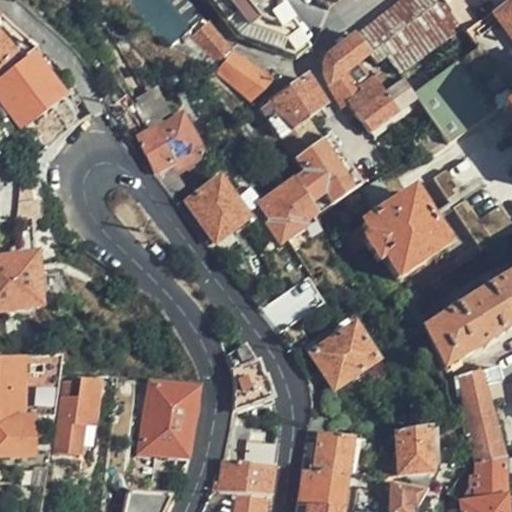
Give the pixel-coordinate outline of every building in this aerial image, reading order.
[(138,0),(160,23),(178,42),(182,37),(188,40),(193,34),(166,0),(138,0)] [(166,0),(193,34),(205,18),(190,0),(166,0)] [(210,0),(239,35),(275,49),(295,35),(275,5),(271,0),(210,0)] [(341,0),(322,0),(329,10),(341,0)] [(437,0),(402,0),(329,56),(328,58),(327,59),(326,60),(325,62),(325,63),(325,64),(323,66),(326,77),(343,107),(348,103),(357,113),(384,92),(373,80),(369,82),(356,65),(369,56),(378,68),(390,61),(399,72),(459,29),(447,13),(437,0)] [(464,35),(477,24),(460,3),(447,13),(459,29),(464,35)] [(511,6),(496,20),(511,42),(511,6)] [(511,98),(511,42),(496,20),(492,14),(477,24),(464,35),(475,49),(511,98)] [(220,67),(232,50),(205,18),(193,34),(220,67)] [(297,59),(306,51),(295,35),(275,49),(297,59)] [(0,77),(5,74),(1,68),(14,58),(0,40),(0,77)] [(439,158),(502,107),(511,98),(475,49),(408,99),(411,103),(434,132),(415,148),(425,161),(439,158)] [(217,71),(223,75),(252,101),(274,80),(232,50),(220,67),(217,71)] [(62,97),(34,60),(0,84),(0,95),(23,127),(62,97)] [(272,123),(281,138),(308,119),(325,107),(306,78),(272,103),(277,110),(272,114),(276,121),(272,123)] [(396,84),(384,92),(357,113),(359,115),(371,132),(411,103),(408,99),(396,84)] [(168,114),(154,89),(130,103),(143,129),(168,114)] [(511,98),(502,107),(505,110),(511,105),(511,98)] [(138,139),(153,176),(169,198),(171,197),(183,188),(176,174),(186,169),(187,167),(204,157),(182,115),(138,139)] [(30,141),(54,160),(55,158),(55,156),(56,154),(58,152),(59,150),(60,148),(61,146),(62,145),(63,143),(65,141),(66,140),(67,138),(69,137),(47,119),(30,141)] [(281,138),(296,161),(322,141),(308,119),(281,138)] [(306,176),(294,185),(316,217),(353,193),(361,188),(328,136),(322,141),(296,161),(306,176)] [(369,218),(393,203),(376,178),(361,188),(353,193),(369,218)] [(214,244),(244,222),(217,184),(186,205),(214,244)] [(316,217),(294,185),(261,207),(272,225),(268,228),(279,245),(302,231),(301,228),(316,217)] [(420,206),(411,192),(393,203),(369,218),(341,237),(352,253),(366,244),(378,263),(384,260),(397,280),(447,248),(437,233),(420,206)] [(444,228),(439,220),(436,215),(433,211),(427,202),(420,206),(437,233),(444,228)] [(0,310),(40,307),(35,258),(0,262),(0,310)] [(511,277),(421,334),(443,370),(507,331),(511,328),(511,277)] [(306,282),(263,310),(284,335),(324,308),(306,282)] [(327,336),(317,342),(322,349),(309,358),(332,391),(374,367),(351,331),(332,343),(327,336)] [(232,393),(232,414),(271,403),(264,381),(261,382),(258,369),(244,346),(224,358),(225,360),(226,361),(227,363),(227,364),(228,366),(229,367),(229,369),(229,371),(230,372),(230,373),(230,375),(230,377),(232,393)] [(23,391),(24,358),(0,357),(0,414),(10,415),(12,392),(23,391)] [(485,387),(502,382),(498,367),(454,380),(454,391),(460,390),(474,463),(504,460),(489,402),(485,387)] [(506,399),(502,382),(485,387),(489,402),(506,399)] [(93,426),(97,384),(79,384),(78,403),(62,402),(57,451),(80,453),(82,426),(93,426)] [(186,460),(195,394),(151,385),(140,454),(186,460)] [(0,455),(34,457),(34,415),(10,415),(0,414),(0,455)] [(394,435),(398,477),(431,475),(436,464),(437,429),(394,435)] [(317,440),(312,474),(346,478),(347,469),(354,470),(359,441),(319,436),(317,440)] [(270,470),(273,449),(249,445),(245,467),(270,470)] [(507,511),(504,460),(474,463),(473,463),(476,503),(463,505),(463,511),(507,511)] [(245,467),(223,464),(219,496),(232,498),(233,496),(266,502),(270,470),(245,467)] [(302,472),(297,505),(306,507),(340,511),(346,478),(312,474),(302,472)] [(415,511),(424,494),(392,485),(388,511),(415,511)] [(162,511),(168,500),(129,493),(125,511),(162,511)] [(264,511),(266,502),(233,496),(232,498),(229,511),(264,511)]
